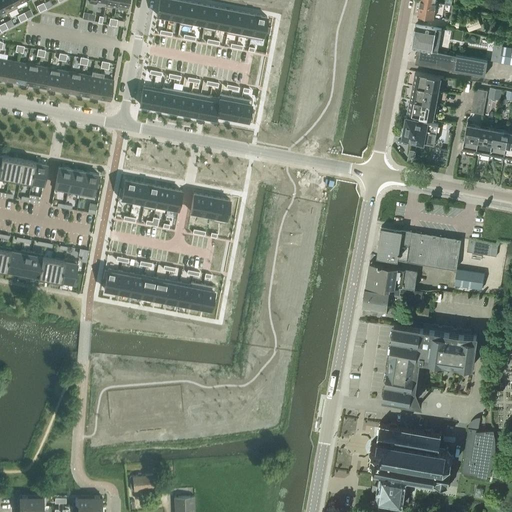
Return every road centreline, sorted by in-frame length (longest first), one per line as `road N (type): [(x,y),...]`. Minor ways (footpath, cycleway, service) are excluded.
road 1 (residential): [(122,125),(374,172)]
road 2 (tertiary): [(374,172),(331,400)]
road 3 (unclassified): [(405,0),(374,172)]
road 4 (residential): [(331,400),(436,413),(439,399),(466,403)]
road 5 (tertiary): [(511,197),(374,172)]
road 6 (residential): [(122,125),(147,0)]
road 7 (residential): [(0,100),(122,125)]
